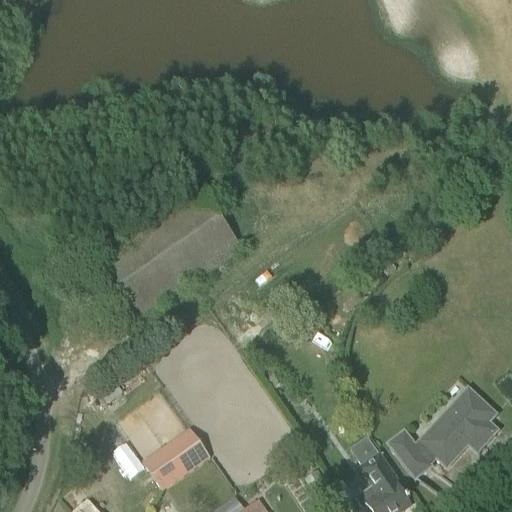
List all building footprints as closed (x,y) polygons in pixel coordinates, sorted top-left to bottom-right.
[(86,269),(128,330),(144,319),(193,285),(196,289),(201,286),(198,282),(240,252),(197,191),(102,257),(86,269)] [(277,377),(268,383),(274,391),(282,385),(277,377)] [(422,449),(417,455),(403,437),(388,448),(414,482),(429,470),(427,467),(434,460),(445,470),(472,441),(481,450),(495,434),(486,426),(493,418),(467,394),(419,446),(422,449)] [(166,416),(125,443),(138,463),(179,436),(166,416)] [(141,466),(161,494),(209,461),(189,433),(141,466)] [(372,489),(353,501),(360,511),(403,511),(410,508),(407,502),(409,501),(407,498),(405,500),(396,485),(397,484),(380,459),(383,457),(378,449),(367,457),(372,463),(360,471),(372,489)] [(76,511),(94,511),(87,503),(76,511)]
